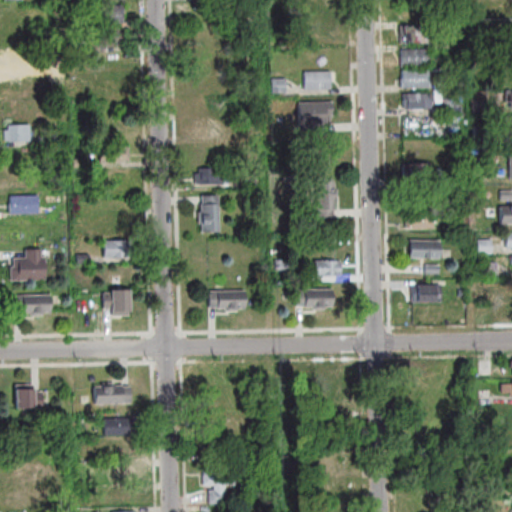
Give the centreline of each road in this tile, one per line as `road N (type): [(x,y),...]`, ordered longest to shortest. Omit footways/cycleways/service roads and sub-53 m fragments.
road 1 (residential): [(173,511),(157,0)]
road 2 (residential): [(381,511),(367,0)]
road 3 (residential): [(511,340),(0,351)]
